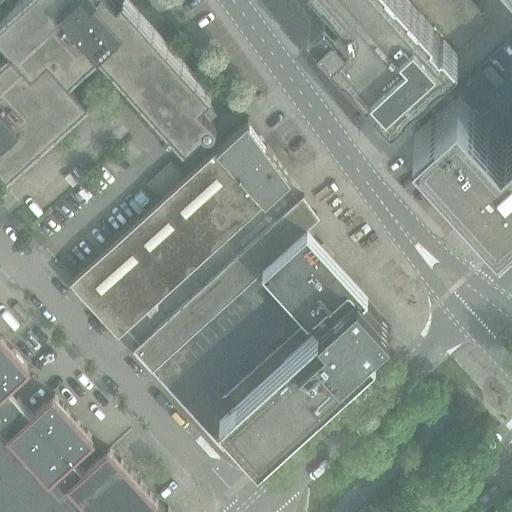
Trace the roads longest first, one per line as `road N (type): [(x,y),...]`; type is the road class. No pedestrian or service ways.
road 1 (unclassified): [(0,241),(246,511)]
road 2 (tertiary): [(462,318),(249,511)]
road 3 (unclassified): [(387,210),(232,0)]
road 4 (unknown): [(356,168),(493,29),(501,0)]
road 5 (unclassified): [(387,210),(462,318)]
road 6 (unclassified): [(489,291),(387,210)]
